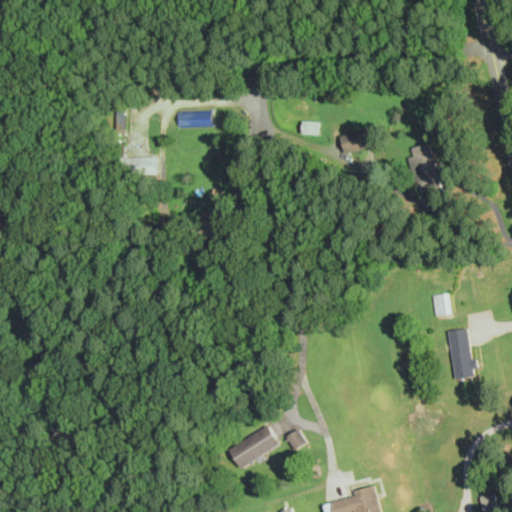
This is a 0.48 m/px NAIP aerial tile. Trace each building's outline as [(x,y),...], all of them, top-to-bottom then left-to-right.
[(325,123),(324,135),(307,134),(308,122),(325,123)] [(345,137),(350,154),(383,145),(379,128),(345,137)] [(417,148),(438,144),(448,190),(436,192),(426,194),(423,180),(418,181),(414,159),(419,158),(417,148)] [(437,296),(440,317),(456,315),(453,294),(437,296)] [(453,332),(473,329),(475,339),(478,360),(484,359),(485,370),(481,370),(482,378),(460,381),(453,332)] [(243,467),(283,442),(271,423),(231,448),(243,467)] [(303,436),(305,435),(301,428),(289,435),(297,448),(307,442),(303,436)] [(384,511),(377,484),(358,489),(359,494),(334,501),(336,511),(355,511),(359,511),(384,511)] [(487,511),(485,497),(501,495),(503,511),(487,511)]
